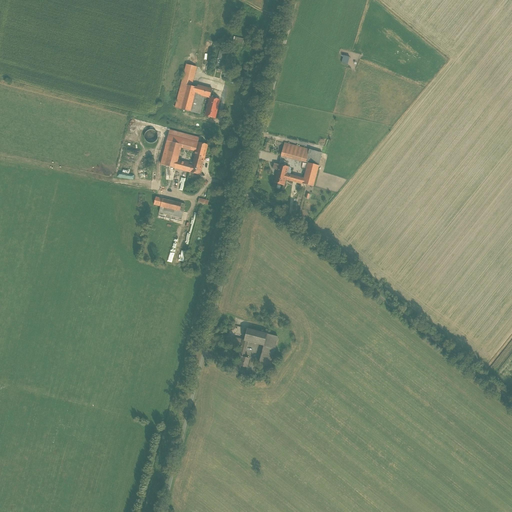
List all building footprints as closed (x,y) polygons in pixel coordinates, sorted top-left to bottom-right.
[(222,42),(216,65),(222,66),(227,44),(222,42)] [(349,57),(343,55),(341,63),(347,65),(349,57)] [(196,67),(187,64),(182,84),(191,86),(196,67)] [(191,86),(182,84),(175,108),(191,112),(195,94),(197,88),(191,86)] [(212,89),(197,85),(197,88),(195,94),(205,97),(210,98),(212,89)] [(205,97),(195,94),(191,112),(200,114),(205,97)] [(210,98),(208,105),(207,105),(207,106),(208,106),(207,108),(217,110),(220,100),(210,98)] [(217,110),(207,108),(206,112),(206,111),(205,116),(215,118),(217,110)] [(148,131),(145,134),(145,139),(148,142),(152,143),(156,141),(158,136),(156,132),(152,130),(148,131)] [(199,138),(170,130),(167,141),(181,145),(180,147),(196,151),(198,142),(199,138)] [(181,145),(167,141),(161,165),(175,168),(177,161),(180,147),(181,145)] [(208,145),(198,142),(196,151),(193,162),(192,162),(192,163),(193,163),(199,164),(200,157),(204,158),(208,145)] [(304,148),(285,143),(281,156),(301,161),(304,148)] [(304,148),(301,161),(306,163),(309,150),(304,148)] [(322,153),(309,150),(306,163),(308,163),(319,166),(322,153)] [(199,164),(193,163),(192,166),(190,173),(200,175),(204,158),(200,157),(199,164)] [(189,164),(177,161),(175,168),(190,173),(192,166),(189,165),(189,164)] [(319,166),(308,163),(304,179),(303,184),(313,187),(319,166)] [(279,165),(278,170),(276,175),(286,177),(287,174),(288,175),(288,173),(287,173),(289,167),(284,166),(279,165)] [(286,177),(276,175),(275,179),(274,183),(284,186),(285,179),(289,180),(291,176),(288,175),(287,174),(286,177)] [(304,179),(291,176),(289,180),(303,184),(304,179)] [(162,199),(156,197),(153,205),(160,207),(162,199)] [(182,203),(162,199),(160,207),(161,207),(180,211),(182,203)] [(180,211),(161,207),(159,213),(181,219),(185,204),(182,203),(180,211)] [(267,335),(246,329),(244,341),(247,342),(263,346),(267,335)] [(277,337),(267,335),(263,346),(274,349),(277,337)] [(230,337),(228,337),(226,344),(241,348),(242,340),(230,337)] [(248,359),(243,357),(247,342),(244,341),(242,340),(241,348),(237,360),(239,361),(238,366),(246,368),(248,359)] [(274,349),(263,346),(258,364),(270,367),(274,349)]
